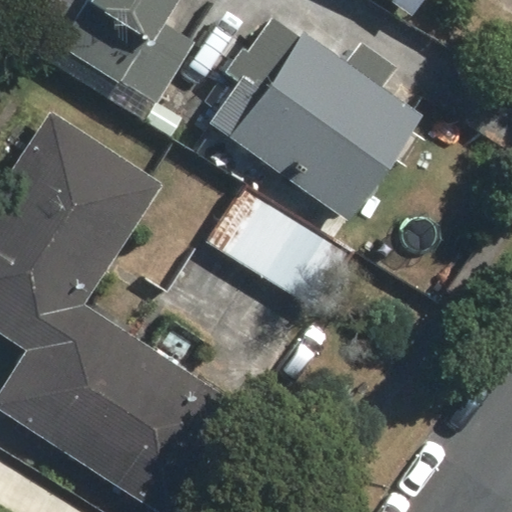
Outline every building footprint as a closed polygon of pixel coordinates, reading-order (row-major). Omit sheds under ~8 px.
[(140,44),(165,0),(80,0),(77,6),(140,44)] [(390,0),(410,12),(417,0),(390,0)] [(229,81),(201,122),(222,136),(220,138),(340,220),(415,111),(378,86),(392,65),(355,40),(341,59),(295,28),(292,32),(264,13),(237,52),(233,50),(217,73),(229,81)] [(156,182),(43,109),(0,175),(0,334),(20,347),(0,377),(0,413),(151,511),(168,511),(240,403),(79,299),(156,182)] [(349,249),(242,184),(206,244),(313,308),(349,249)]
